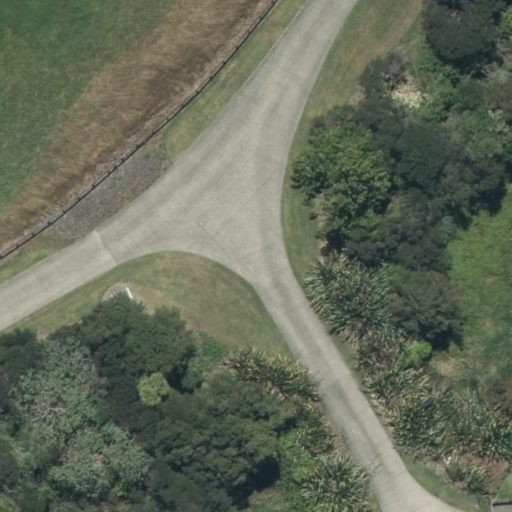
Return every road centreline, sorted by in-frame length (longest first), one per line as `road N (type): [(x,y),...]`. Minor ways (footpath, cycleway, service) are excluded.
road 1 (unknown): [(174,58),(255,262),(331,399),(348,452)]
road 2 (unknown): [(174,58),(109,124),(0,186)]
